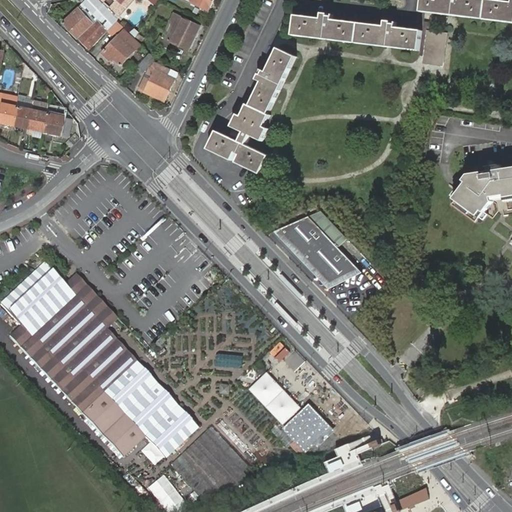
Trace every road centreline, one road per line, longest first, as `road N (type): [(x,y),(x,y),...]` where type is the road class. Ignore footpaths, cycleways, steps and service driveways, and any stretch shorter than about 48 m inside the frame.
road 1 (secondary): [(508,511),(159,138)]
road 2 (secondary): [(132,164),(434,468),(468,511)]
road 3 (secondary): [(0,17),(107,137)]
road 4 (residential): [(233,0),(159,138)]
road 5 (secondary): [(134,112),(25,8)]
